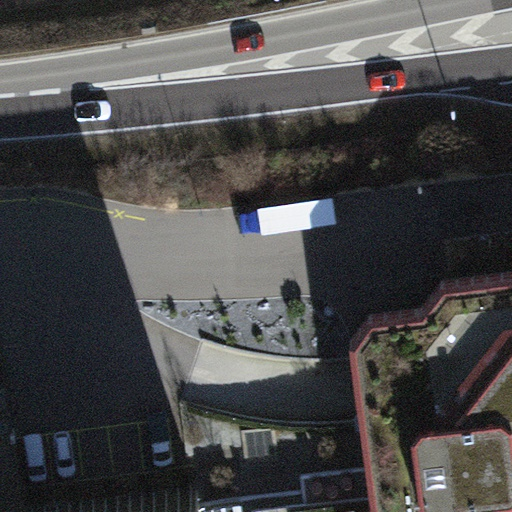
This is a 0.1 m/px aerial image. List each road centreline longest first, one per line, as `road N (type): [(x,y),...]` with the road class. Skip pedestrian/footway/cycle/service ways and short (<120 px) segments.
road 1 (motorway): [(69,95),(511,64)]
road 2 (motorway): [(69,95),(484,0)]
